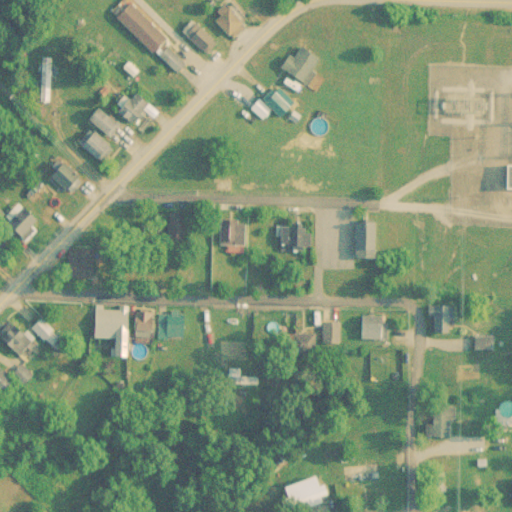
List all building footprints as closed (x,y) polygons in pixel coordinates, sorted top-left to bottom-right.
[(169,27),(141,0),(135,0),(118,18),(149,48),(169,27)] [(214,17),(230,38),(246,25),(230,4),(214,17)] [(204,31),(192,19),(181,30),(206,56),(215,47),(201,34),(204,31)] [(285,71),(312,82),(322,57),(295,46),(285,71)] [(182,62),(167,47),(159,55),(174,70),(182,62)] [(53,57),(39,57),(36,101),(50,102),(53,57)] [(266,100),(284,118),(298,103),(279,86),(266,100)] [(130,99),(126,95),(115,106),(133,125),(153,106),(138,91),(130,99)] [(271,112),(260,99),(251,108),(262,120),(271,112)] [(112,138),(122,125),(97,106),(87,119),(112,138)] [(110,147),(85,132),(77,145),(102,160),(110,147)] [(70,193),(83,179),(62,160),(49,174),(70,193)] [(39,221),(20,202),(3,217),(25,241),(37,230),(33,226),(39,221)] [(247,245),(247,221),(220,220),(220,245),(247,245)] [(378,259),(378,223),(356,223),(356,259),(378,259)] [(309,248),(309,226),(280,226),(280,248),(309,248)] [(94,250),(74,250),(75,277),(95,276),(94,250)] [(447,332),(447,301),(431,301),(431,332),(447,332)] [(63,332),(87,332),(87,309),(63,309),(63,332)] [(157,339),(186,339),(186,311),(157,311),(157,339)] [(136,312),(136,339),(155,339),(155,312),(136,312)] [(388,339),(388,315),(360,315),(360,339),(388,339)] [(60,340),(41,319),(33,326),(52,348),(60,340)] [(0,332),(0,334),(21,356),(35,342),(13,320),(0,332)] [(324,322),(324,342),(340,342),(340,322),(324,322)] [(130,324),(99,324),(99,339),(111,339),(111,356),(130,356),(130,324)] [(301,334),(301,353),(316,353),(316,334),(301,334)] [(492,334),(472,334),(472,349),(492,349),(492,334)] [(267,382),(285,378),(280,356),(263,360),(267,382)] [(34,374),(21,365),(15,374),(28,383),(34,374)] [(0,392),(2,395),(15,385),(0,366),(0,392)] [(447,406),(432,409),(435,423),(425,425),(427,437),(452,432),(447,406)] [(346,463),(346,481),(381,481),(381,463),(346,463)]
